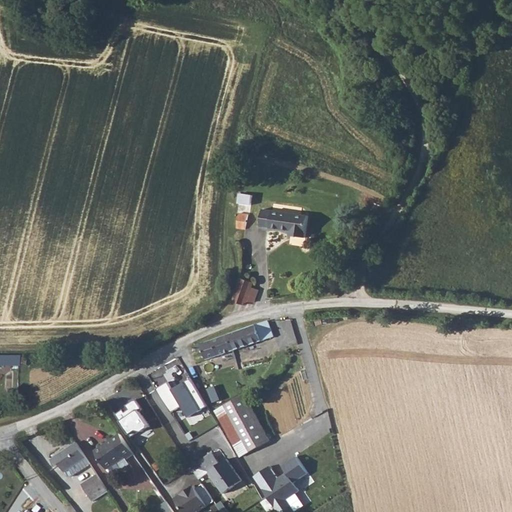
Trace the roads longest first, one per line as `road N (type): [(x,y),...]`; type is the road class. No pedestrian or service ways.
road 1 (unclassified): [(0,432),(243,316),(358,300)]
road 2 (track): [(358,300),(366,261),(417,173),(422,110),(373,43),(318,0)]
road 3 (track): [(358,300),(511,314)]
road 4 (unknown): [(102,387),(177,495)]
road 5 (unknown): [(61,409),(130,511)]
